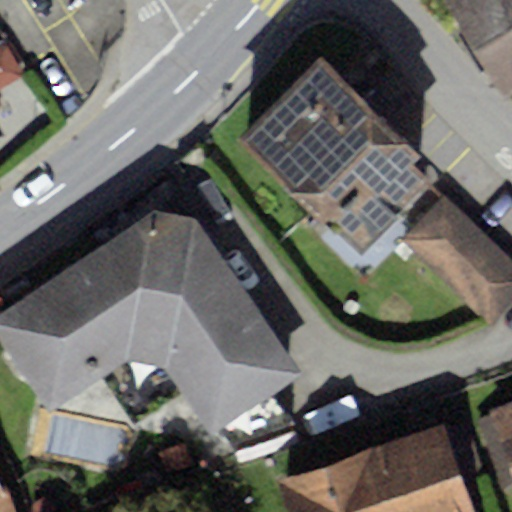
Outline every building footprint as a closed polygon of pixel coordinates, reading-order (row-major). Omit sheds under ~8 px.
[(511,0),(449,0),(507,93),(511,90),(511,0)] [(0,46),(0,104),(35,79),(7,41),(0,46)] [(322,56),(241,139),(325,221),(331,215),(366,249),(432,181),(412,162),(421,153),(322,56)] [(511,260),(445,196),(402,240),(492,328),(511,307),(511,260)] [(153,210),(0,312),(0,345),(47,415),(112,372),(136,406),(176,380),(211,432),(300,373),(196,218),(153,210)] [(511,401),(488,411),(511,477),(511,401)] [(471,511),(443,427),(276,483),(285,511),(471,511)] [(0,511),(11,511),(4,493),(0,495),(0,511)]
